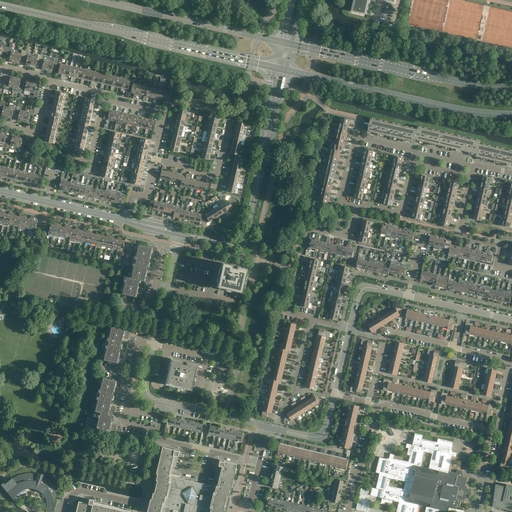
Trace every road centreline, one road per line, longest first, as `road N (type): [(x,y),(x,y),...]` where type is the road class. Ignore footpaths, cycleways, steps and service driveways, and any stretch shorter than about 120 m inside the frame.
road 1 (primary): [(0,4),(272,67)]
road 2 (primary): [(511,88),(292,43)]
road 3 (primary): [(302,74),(511,115)]
road 4 (residential): [(164,113),(184,102),(225,112),(215,175),(154,158)]
road 5 (primary): [(280,41),(101,0)]
road 6 (residential): [(313,319),(287,311),(306,232),(348,237),(355,206)]
road 7 (unclassified): [(180,232),(241,242),(264,150)]
road 8 (residential): [(369,402),(384,339),(400,332),(455,346)]
road 9 (residential): [(369,402),(497,430)]
road 10 (unclassified): [(0,191),(125,220)]
